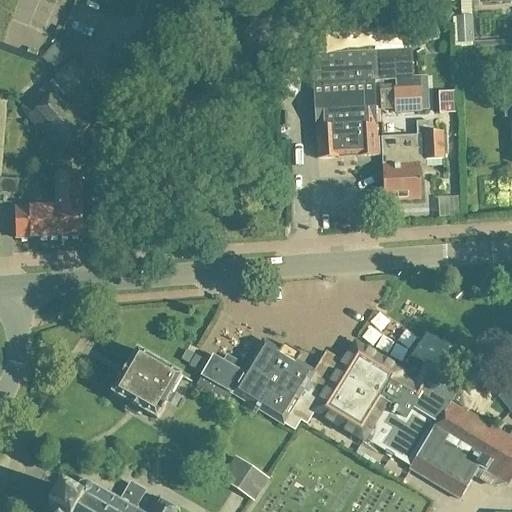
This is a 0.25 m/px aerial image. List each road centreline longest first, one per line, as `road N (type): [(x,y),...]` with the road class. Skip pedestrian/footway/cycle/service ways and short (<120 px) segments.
road 1 (tertiary): [(511,254),(116,280)]
road 2 (unclassified): [(97,281),(94,258),(106,224),(141,174),(209,89),(305,0)]
